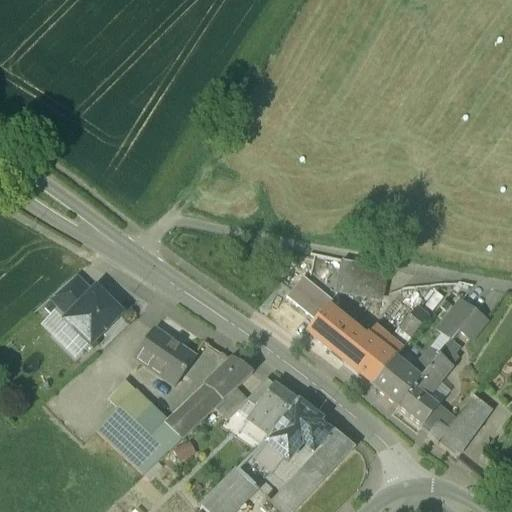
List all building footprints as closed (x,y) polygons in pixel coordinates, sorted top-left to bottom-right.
[(379,273),(340,266),(335,295),(374,302),(379,273)] [(75,280),(49,302),(68,320),(91,296),(75,280)] [(285,300),(317,324),(326,312),(333,304),(302,280),(285,300)] [(120,317),(95,293),(91,296),(68,320),(64,324),(89,349),(120,317)] [(424,305),(430,313),(443,303),(436,295),(424,305)] [(459,306),(437,334),(451,345),(459,334),(473,317),(459,306)] [(307,336),(343,366),(362,342),(326,312),(317,324),(307,336)] [(414,314),(400,331),(412,341),(426,324),(414,314)] [(485,326),(473,317),(459,334),(471,343),(485,326)] [(195,361),(153,332),(133,362),(174,390),(195,361)] [(393,363),(366,341),(364,343),(362,342),(343,366),(371,389),(393,363)] [(393,363),(371,389),(396,411),(437,361),(439,359),(430,353),(410,376),(393,363)] [(454,365),(442,355),(439,359),(437,361),(449,371),(454,365)] [(437,361),(396,411),(422,432),(437,412),(425,403),(449,371),(437,361)] [(166,426),(164,428),(180,444),(215,411),(235,393),(252,377),(232,364),(166,426)] [(463,375),(457,371),(454,375),(460,379),(463,375)] [(295,404),(265,382),(252,396),(261,404),(247,423),(269,438),(270,438),(295,404)] [(133,394),(124,385),(107,403),(117,411),(133,394)] [(472,401),(460,391),(453,400),(465,410),(472,401)] [(235,393),(215,411),(226,424),(247,403),(235,393)] [(166,426),(133,394),(117,411),(166,458),(180,444),(164,428),(166,426)] [(465,410),(447,433),(466,448),(490,415),(472,401),(465,410)] [(318,421),(295,404),(270,438),(269,438),(259,450),(271,463),(289,441),(300,448),(318,421)] [(117,411),(95,434),(143,479),(166,458),(117,411)] [(446,433),(436,427),(427,440),(456,461),(466,448),(447,433),(446,433)] [(353,451),(331,433),(316,450),(323,456),(305,475),(319,488),(353,451)] [(259,450),(235,474),(248,485),(271,463),(259,450)] [(235,474),(200,509),(202,511),(221,511),(248,485),(235,474)] [(305,475),(271,509),(274,511),(296,511),(319,488),(305,475)]
